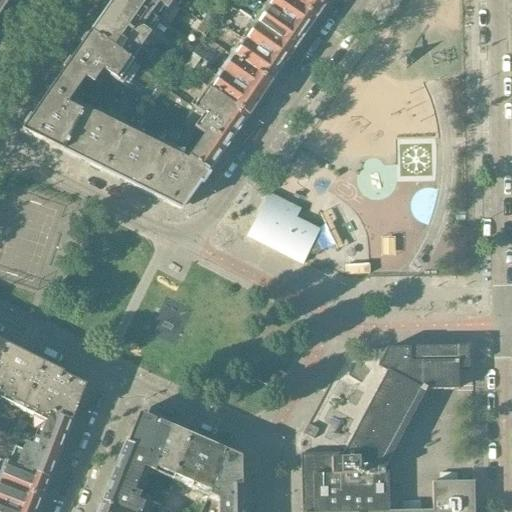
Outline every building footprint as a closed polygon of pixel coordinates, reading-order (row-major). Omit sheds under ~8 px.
[(157,24),(121,0),(111,0),(101,16),(143,44),(157,24)] [(170,5),(163,0),(121,0),(157,24),(170,5)] [(314,18),(288,0),(265,0),(267,0),(263,6),(303,34),(314,18)] [(325,2),(322,0),(288,0),(314,18),(325,2)] [(213,6),(195,31),(202,35),(219,11),(213,6)] [(303,34),(263,6),(252,22),(292,50),(303,34)] [(143,44),(101,16),(87,36),(129,64),(131,63),(139,68),(152,50),(143,44)] [(292,50),(252,22),(239,40),(280,67),(292,50)] [(129,64),(87,36),(74,55),(100,73),(116,83),(129,64)] [(280,67),(239,40),(229,55),(269,83),(280,67)] [(216,62),(197,49),(193,55),(212,67),(216,62)] [(94,81),(100,73),(74,55),(48,92),(61,101),(64,103),(66,101),(68,102),(81,83),(90,88),(94,81)] [(269,83),(229,55),(217,72),(258,99),(269,83)] [(173,69),(167,77),(172,81),(180,69),(172,63),(170,66),(173,69)] [(258,99),(217,72),(207,87),(247,115),(258,99)] [(158,81),(145,101),(151,105),(164,85),(158,81)] [(95,114),(105,118),(107,111),(115,114),(125,90),(113,84),(103,107),(98,105),(95,114)] [(247,115),(207,87),(193,107),(201,113),(233,135),(247,115)] [(41,142),(61,101),(48,92),(20,132),(41,142)] [(61,152),(82,109),(68,102),(66,101),(64,103),(61,101),(41,142),(61,152)] [(81,162),(102,119),(82,109),(61,152),(81,162)] [(208,171),(233,135),(201,113),(189,132),(198,139),(186,156),(208,171)] [(144,118),(139,129),(151,135),(157,124),(144,118)] [(100,172),(121,128),(102,119),(81,162),(100,172)] [(119,181),(141,138),(121,128),(100,172),(119,181)] [(139,191),(160,147),(141,138),(119,181),(139,191)] [(161,202),(183,159),(160,147),(139,191),(161,202)] [(180,212),(208,171),(186,156),(184,159),(183,159),(161,202),(175,209),(180,212)] [(314,240),(290,228),(299,210),(287,204),(266,247),(301,265),(314,240)] [(0,399),(1,400),(23,356),(5,347),(0,357),(0,399)] [(300,455),(300,511),(390,511),(393,511),(393,494),(387,494),(387,474),(383,474),(383,470),(425,391),(456,391),(456,368),(467,368),(466,347),(398,348),(397,349),(384,349),(375,368),(385,373),(342,454),(300,455)] [(20,409),(42,366),(23,356),(1,400),(20,409)] [(277,393),(285,377),(263,365),(255,381),(277,393)] [(39,419),(61,375),(42,366),(20,409),(39,419)] [(70,423),(82,392),(84,387),(61,375),(39,419),(43,421),(47,422),(50,415),(70,423)] [(261,391),(246,382),(236,399),(252,408),(261,391)] [(152,472),(169,427),(138,414),(126,445),(152,455),(147,470),(152,472)] [(59,450),(70,423),(50,415),(47,422),(43,421),(36,440),(59,450)] [(313,441),(318,431),(308,426),(303,435),(313,441)] [(171,480),(188,436),(169,427),(152,472),(171,480)] [(189,488),(206,443),(188,436),(171,480),(189,488)] [(46,483),(56,458),(59,450),(36,440),(34,439),(30,448),(24,445),(22,452),(14,449),(7,467),(46,483)] [(207,495),(224,451),(206,443),(189,488),(207,495)] [(147,470),(152,455),(126,445),(113,477),(135,486),(142,468),(147,470)] [(241,510),(240,464),(240,458),(234,456),(224,451),(207,495),(216,499),(216,511),(241,510)] [(0,485),(39,501),(46,483),(7,467),(0,464),(0,485)] [(138,501),(141,495),(133,492),(135,486),(113,477),(103,502),(128,511),(141,511),(144,504),(138,501)] [(393,511),(390,511),(473,511),(472,483),(430,484),(431,511),(393,511)] [(0,507),(12,511),(34,511),(39,501),(0,485),(0,507)] [(154,499),(150,508),(158,511),(162,502),(154,499)] [(128,511),(103,502),(99,511),(128,511)]
